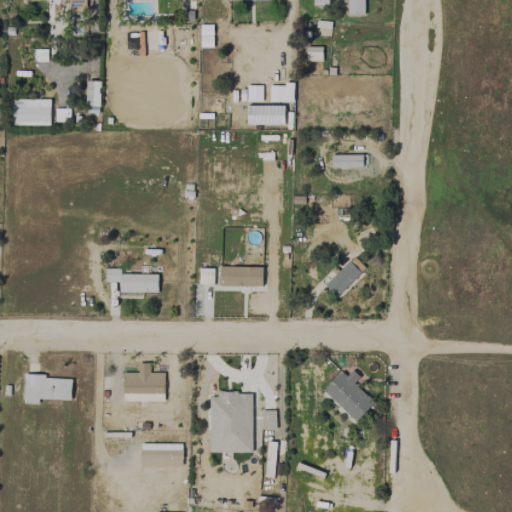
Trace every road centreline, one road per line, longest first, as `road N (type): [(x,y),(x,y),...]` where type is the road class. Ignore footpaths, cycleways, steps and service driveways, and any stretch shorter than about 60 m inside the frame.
road 1 (residential): [(398,511),(418,0)]
road 2 (residential): [(511,342),(0,332)]
